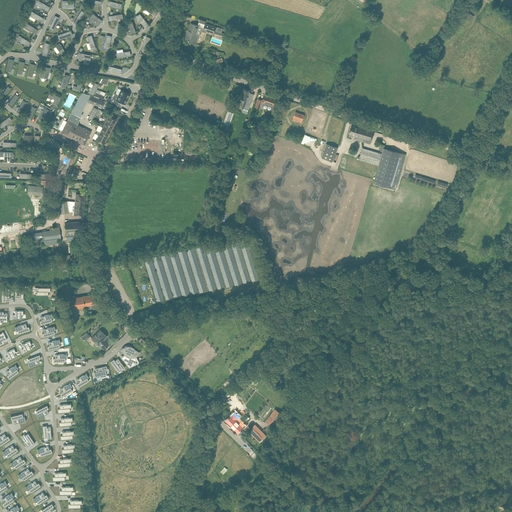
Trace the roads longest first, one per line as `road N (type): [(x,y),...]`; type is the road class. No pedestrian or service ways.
road 1 (unclassified): [(307,511),(113,313),(93,267),(96,184),(182,0)]
road 2 (track): [(165,44),(253,85),(467,149)]
road 3 (track): [(387,292),(256,457)]
road 4 (track): [(467,149),(476,165),(387,292)]
